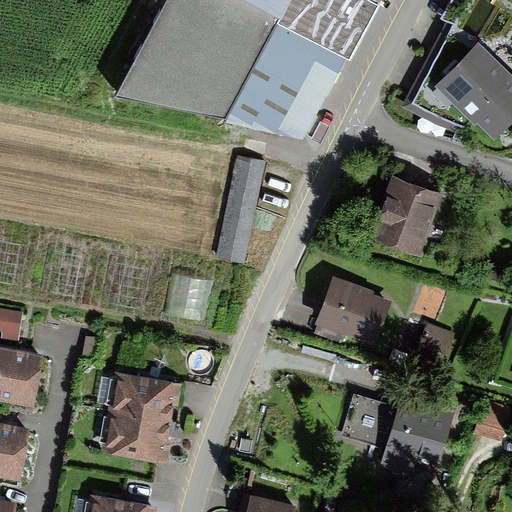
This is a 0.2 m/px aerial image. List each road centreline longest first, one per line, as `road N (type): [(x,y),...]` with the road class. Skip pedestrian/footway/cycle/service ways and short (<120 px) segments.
road 1 (unclassified): [(356,116),(234,383),(193,511)]
road 2 (residential): [(39,511),(68,333)]
road 3 (residential): [(356,116),(511,175)]
road 4 (unclassified): [(419,0),(356,116)]
